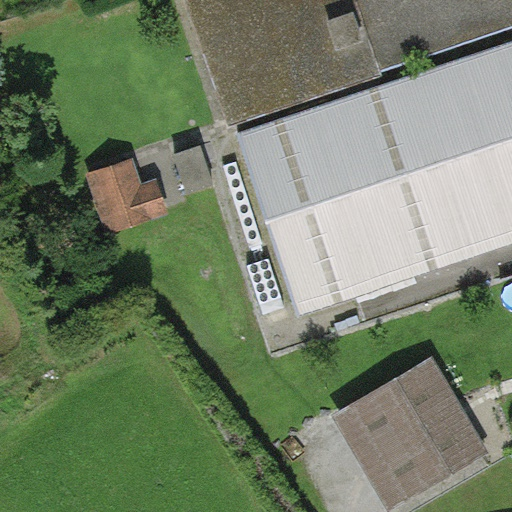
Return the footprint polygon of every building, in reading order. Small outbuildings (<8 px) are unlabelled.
[(511,0),(191,0),(232,123),(511,30),(511,0)] [(511,242),(511,42),(240,133),(300,313),(511,242)] [(206,144),(182,149),(190,189),(214,184),(206,144)] [(121,231),(171,208),(144,151),(94,175),(121,231)] [(493,453),(439,362),(344,418),(398,509),(493,453)]
